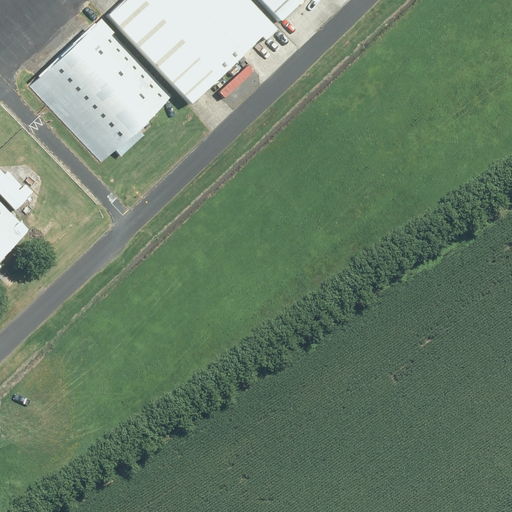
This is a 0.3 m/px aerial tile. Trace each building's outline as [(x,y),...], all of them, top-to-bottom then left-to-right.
[(274,23),(252,0),(118,0),(103,15),(189,104),(274,23)] [(301,0),(260,0),(281,20),(301,0)] [(163,97),(93,26),(28,89),(98,160),(163,97)] [(25,199),(0,173),(0,194),(14,209),(25,199)] [(0,253),(28,226),(0,197),(0,253)]
